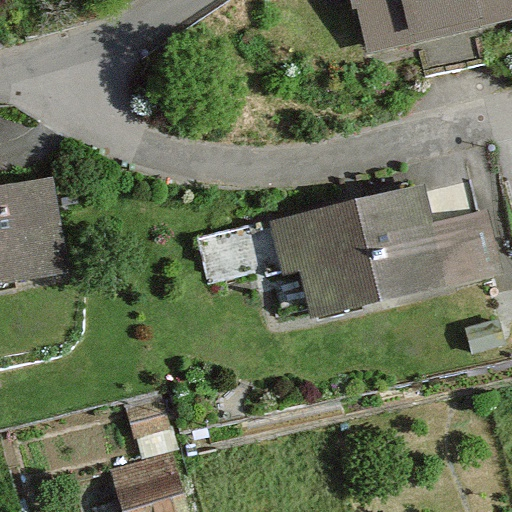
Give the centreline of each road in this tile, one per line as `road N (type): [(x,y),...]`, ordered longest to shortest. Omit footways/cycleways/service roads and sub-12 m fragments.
road 1 (residential): [(78,55),(106,109),(160,143),(250,157),(344,149),(511,115)]
road 2 (residential): [(191,0),(78,55)]
